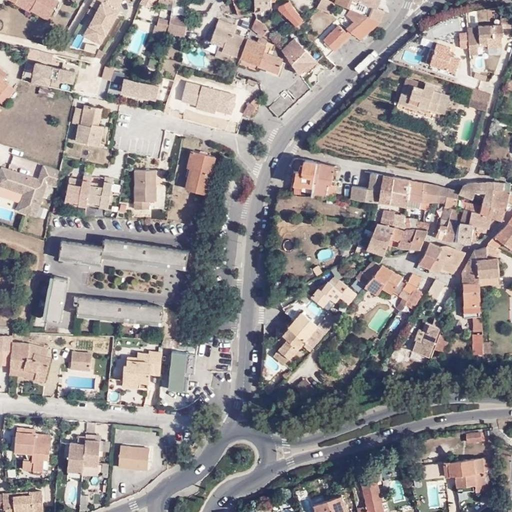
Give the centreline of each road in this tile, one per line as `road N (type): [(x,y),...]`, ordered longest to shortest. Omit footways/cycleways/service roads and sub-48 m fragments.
road 1 (secondary): [(262,477),(291,461),(425,423),(511,412)]
road 2 (secondary): [(511,399),(446,399),(306,441),(263,438)]
road 3 (tertiary): [(280,143),(256,208),(243,384)]
road 4 (tertiary): [(404,18),(280,143)]
road 5 (residential): [(280,143),(444,181)]
road 6 (residential): [(139,0),(89,82),(112,89)]
